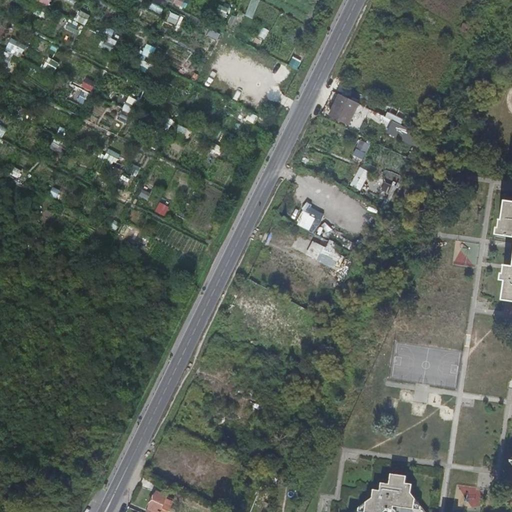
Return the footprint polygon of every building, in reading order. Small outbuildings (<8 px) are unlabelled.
[(162,10),(163,4),(148,2),(148,8),(162,10)] [(215,15),(224,20),(228,11),(219,6),(215,15)] [(77,21),(86,25),(92,11),(82,7),(77,21)] [(86,28),(84,34),(96,38),(97,31),(86,28)] [(116,38),(122,41),(124,33),(108,28),(102,48),(112,51),(116,38)] [(151,74),(163,48),(149,41),(136,67),(151,74)] [(43,69),(59,78),(65,66),(49,57),(43,69)] [(33,68),(28,75),(41,83),(46,75),(33,68)] [(79,74),(74,82),(91,92),(96,83),(79,74)] [(75,84),(69,96),(85,105),(92,92),(75,84)] [(360,104),(341,95),(331,114),(350,124),(360,104)] [(244,109),(241,117),(259,124),(262,116),(244,109)] [(411,144),(417,132),(394,121),(388,132),(411,144)] [(356,147),(367,153),(372,144),(361,138),(356,147)] [(109,148),(104,158),(121,166),(126,157),(109,148)] [(362,166),(352,184),(362,189),(371,171),(362,166)] [(26,173),(13,167),(10,175),(23,181),(26,173)] [(115,181),(125,183),(128,171),(117,169),(115,181)] [(382,181),(397,187),(402,175),(387,169),(382,181)] [(51,197),(65,200),(66,194),(53,191),(51,197)] [(507,278),(504,297),(511,298),(511,197),(510,198),(507,217),(502,216),(500,231),(511,233),(511,262),(506,261),(506,265),(505,267),(505,269),(504,278),(507,278)] [(297,224),(318,234),(328,213),(307,203),(297,224)] [(307,255),(340,270),(346,255),(339,252),(342,245),(331,240),(328,246),(314,240),(307,255)] [(404,508),(414,509),(415,499),(412,494),(413,486),(406,485),(406,477),(391,475),(389,485),(381,484),(381,492),(374,491),(373,498),(366,503),(364,511),(384,511),(386,511),(389,511),(396,511),(395,511),(394,510),(394,507),(404,508)] [(158,491),(148,511),(159,511),(160,511),(162,511),(167,511),(171,505),(165,502),(168,496),(158,491)] [(425,511),(415,499),(414,509),(413,511),(425,511)] [(364,511),(366,503),(354,511),(364,511)]
